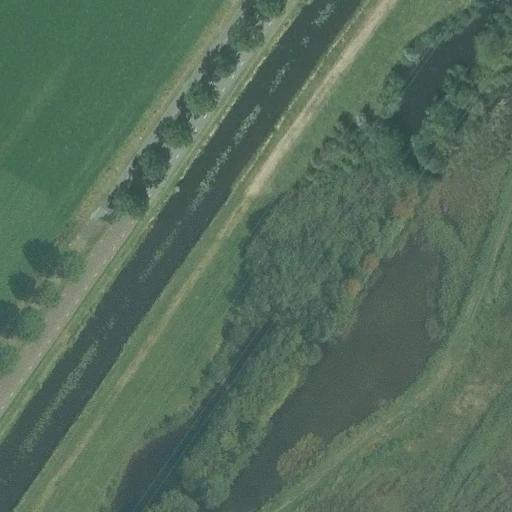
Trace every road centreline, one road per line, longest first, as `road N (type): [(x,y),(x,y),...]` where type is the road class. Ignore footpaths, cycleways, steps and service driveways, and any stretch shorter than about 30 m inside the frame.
road 1 (track): [(31,511),(402,0)]
road 2 (tertiary): [(0,398),(278,0)]
road 3 (track): [(284,511),(430,388),(484,301),(511,207)]
